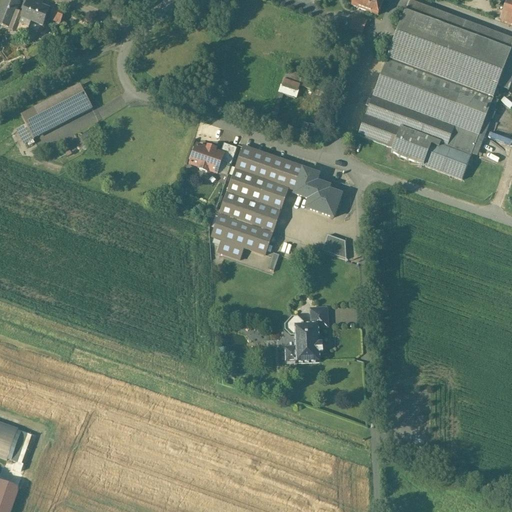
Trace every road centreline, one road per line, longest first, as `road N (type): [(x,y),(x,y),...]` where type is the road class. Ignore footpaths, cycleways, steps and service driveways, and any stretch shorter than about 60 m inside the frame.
road 1 (unclassified): [(356,169),(377,511)]
road 2 (residential): [(138,28),(119,63),(134,92),(356,169)]
road 3 (residential): [(356,169),(511,224)]
